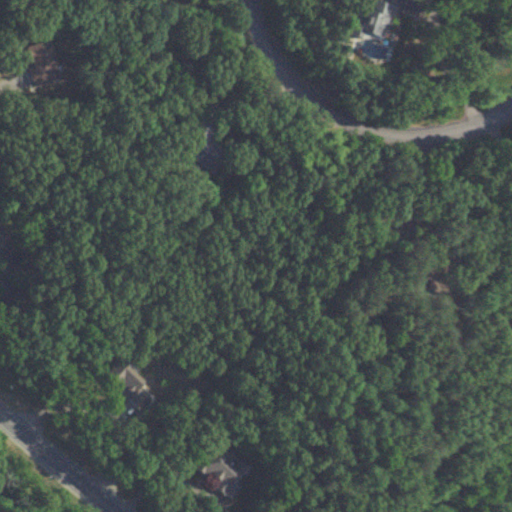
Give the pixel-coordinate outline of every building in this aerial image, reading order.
[(383,39),(391,5),(369,0),(359,0),(352,31),(383,39)] [(20,44),(30,83),(56,76),(46,38),(20,44)] [(179,150),(205,172),(221,153),(203,138),(214,125),(197,111),(180,131),(189,138),(179,150)] [(452,255),(433,249),(426,268),(412,263),(406,278),(419,282),(416,290),(436,298),(452,255)] [(105,376),(139,410),(154,395),(119,361),(105,376)] [(227,497),(251,470),(214,438),(191,465),(227,497)]
